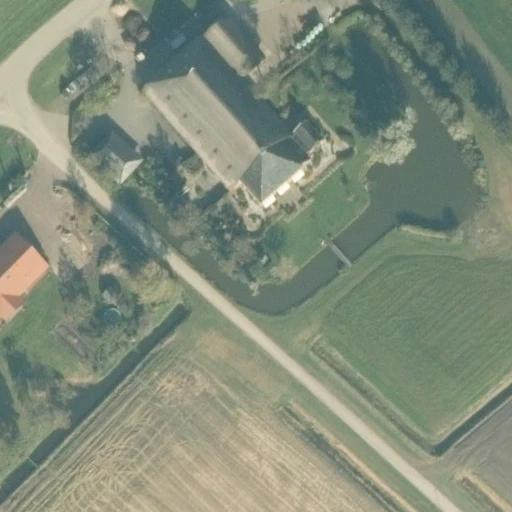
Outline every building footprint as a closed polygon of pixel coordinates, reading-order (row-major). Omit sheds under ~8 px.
[(289,140),(237,81),(260,60),(227,21),(143,93),(231,194),(239,186),(260,210),(302,173),(301,171),(310,164),(306,159),(322,145),(308,130),(305,127),(289,140)] [(118,191),(143,165),(111,135),(87,160),(118,191)] [(193,214),(177,197),(168,205),(184,223),(193,214)] [(16,241),(0,257),(0,311),(44,268),(16,241)] [(109,307),(121,295),(113,287),(101,299),(109,307)]
